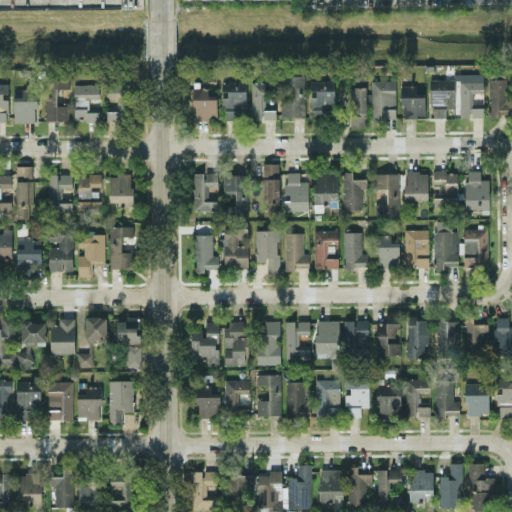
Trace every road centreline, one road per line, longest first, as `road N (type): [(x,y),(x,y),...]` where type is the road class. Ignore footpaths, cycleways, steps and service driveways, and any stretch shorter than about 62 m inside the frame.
road 1 (residential): [(0,295),(488,290),(507,270),(507,215)]
road 2 (residential): [(507,215),(507,161),(481,143),(0,145)]
road 3 (residential): [(511,462),(483,442),(0,445)]
road 4 (residential): [(164,511),(164,55)]
